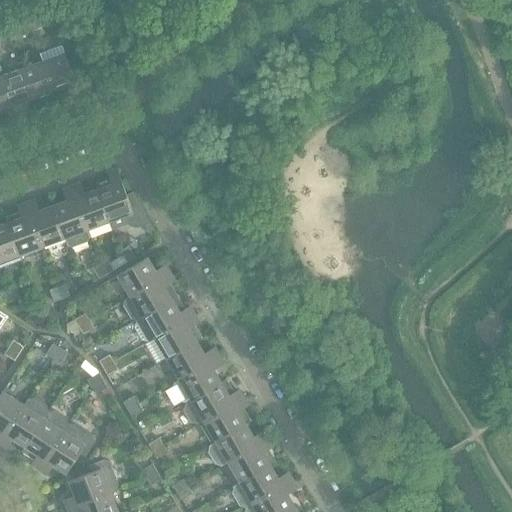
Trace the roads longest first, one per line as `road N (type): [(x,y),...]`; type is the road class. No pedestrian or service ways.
road 1 (residential): [(337,511),(123,147)]
road 2 (residential): [(0,193),(123,147)]
